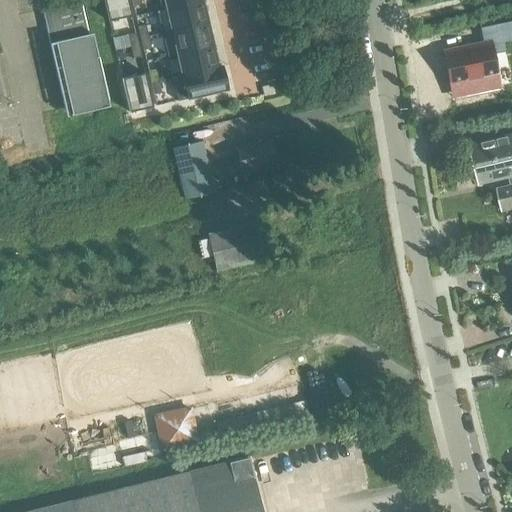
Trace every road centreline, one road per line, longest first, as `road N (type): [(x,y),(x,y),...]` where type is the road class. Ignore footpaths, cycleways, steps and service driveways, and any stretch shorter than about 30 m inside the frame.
road 1 (tertiary): [(477,511),(432,343),(366,0)]
road 2 (residential): [(32,147),(0,9)]
